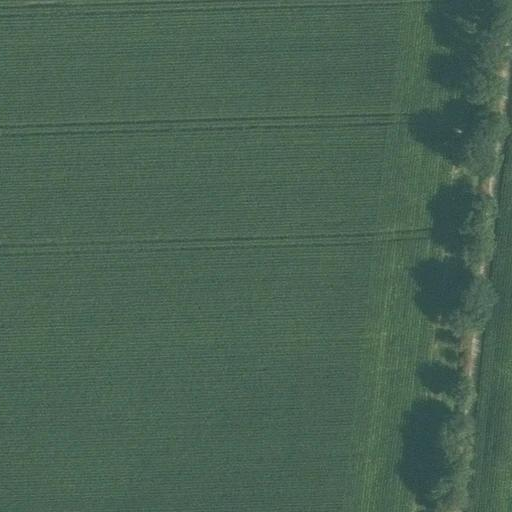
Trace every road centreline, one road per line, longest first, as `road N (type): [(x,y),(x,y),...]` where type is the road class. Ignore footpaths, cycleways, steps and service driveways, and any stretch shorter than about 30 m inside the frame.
road 1 (track): [(475,0),(421,511)]
road 2 (track): [(511,0),(459,511)]
